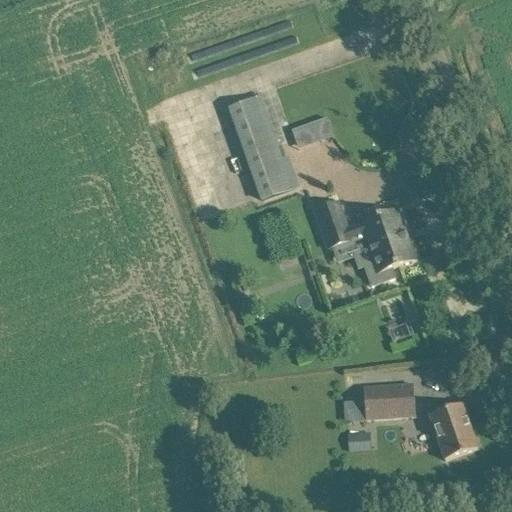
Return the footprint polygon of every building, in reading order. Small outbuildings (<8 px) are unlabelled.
[(298,194),(296,190),(307,186),(303,175),(292,178),(264,100),(230,112),(263,206),(298,194)] [(296,149),(331,136),(324,117),(289,130),(296,149)] [(314,213),(314,214),(328,254),(365,242),(377,276),(416,262),(398,212),(360,226),(361,226),(348,230),(339,204),(314,213)] [(413,386),(363,389),(364,398),(348,399),(349,422),(415,419),(413,386)] [(463,406),(453,409),(428,418),(444,463),(478,451),(463,406)] [(371,452),(370,434),(348,435),(349,454),(371,452)]
